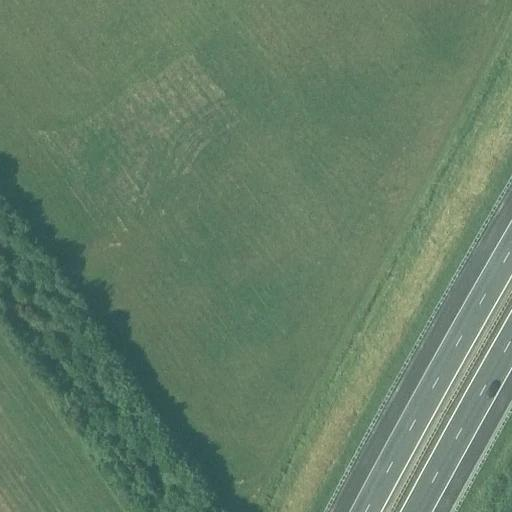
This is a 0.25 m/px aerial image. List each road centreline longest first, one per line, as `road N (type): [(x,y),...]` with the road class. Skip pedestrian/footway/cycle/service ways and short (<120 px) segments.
road 1 (motorway): [(511,249),(367,511)]
road 2 (motorway): [(417,511),(511,343)]
road 3 (motorway): [(425,511),(511,382)]
